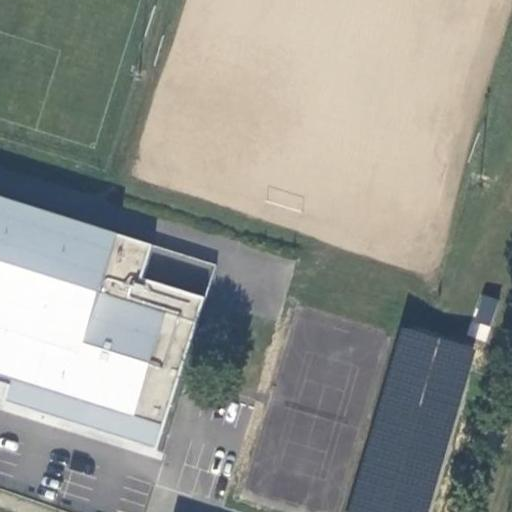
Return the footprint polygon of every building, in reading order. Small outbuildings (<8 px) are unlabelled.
[(118,235),(0,199),(0,367),(11,370),(10,376),(134,417),(169,305),(156,302),(165,269),(121,256),(120,260),(111,257),(118,235)] [(178,273),(165,269),(156,302),(169,305),(178,273)] [(490,326),(498,299),(484,297),(476,322),(490,326)] [(398,326),(349,511),(429,511),(473,346),(398,326)] [(0,374),(10,376),(11,370),(0,367),(0,374)]
